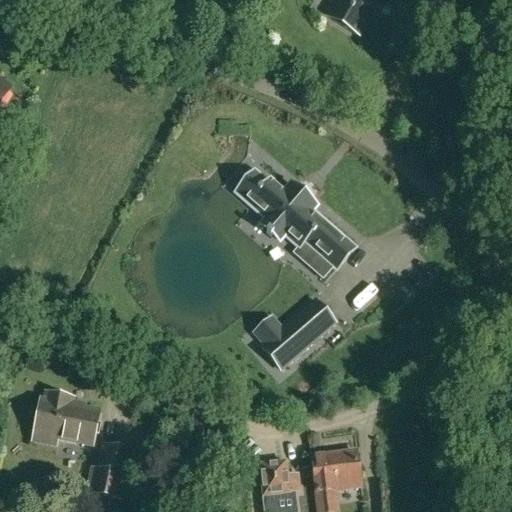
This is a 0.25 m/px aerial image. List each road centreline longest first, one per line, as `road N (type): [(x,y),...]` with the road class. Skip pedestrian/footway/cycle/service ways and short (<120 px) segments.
road 1 (unclassified): [(511,263),(414,173),(320,109),(43,0)]
road 2 (residential): [(511,353),(332,423),(265,429)]
